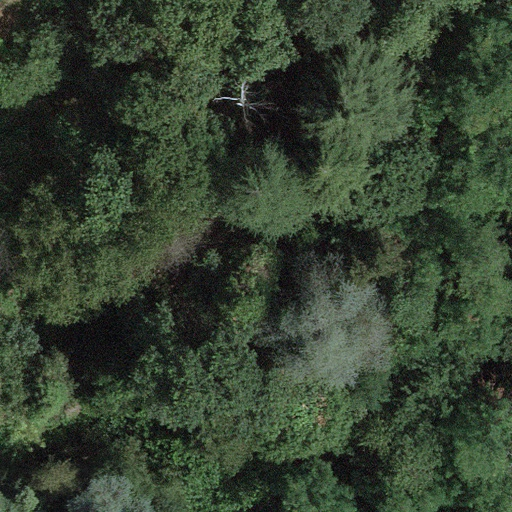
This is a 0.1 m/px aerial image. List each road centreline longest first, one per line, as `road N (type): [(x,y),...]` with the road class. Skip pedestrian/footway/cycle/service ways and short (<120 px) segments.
road 1 (track): [(246,511),(335,329),(511,126)]
road 2 (track): [(477,0),(383,134),(319,201),(184,285)]
